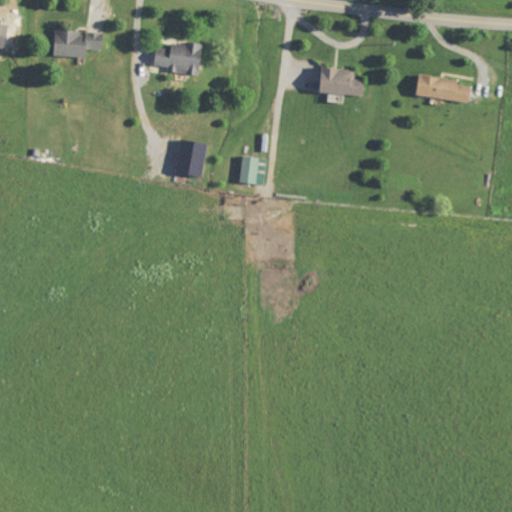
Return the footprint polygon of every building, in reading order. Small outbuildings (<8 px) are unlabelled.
[(104,33),(56,31),(55,56),(87,58),(87,50),(103,51),(104,33)] [(157,48),(155,66),(168,67),(168,72),(199,75),(203,45),(172,42),(171,49),(157,48)] [(321,94),(364,95),(365,79),(356,79),(356,69),(322,68),(321,94)] [(459,80),(420,76),(417,97),(470,102),(472,86),(459,85),(459,80)] [(267,159),(243,157),(241,183),(265,185),(267,159)]
